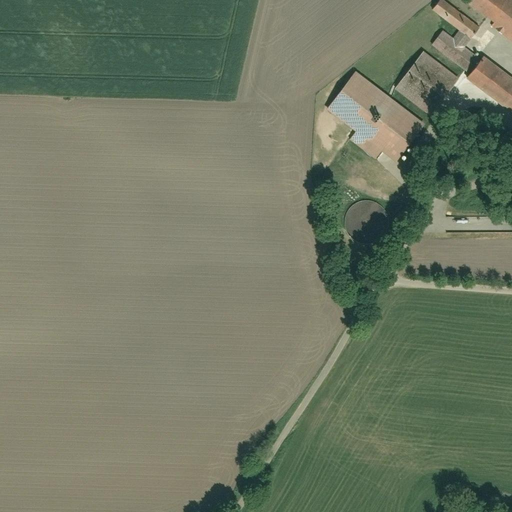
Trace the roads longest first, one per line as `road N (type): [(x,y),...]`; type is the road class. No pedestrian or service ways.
road 1 (track): [(234,511),(378,280)]
road 2 (track): [(378,280),(406,233),(461,182),(511,182)]
road 3 (track): [(511,291),(378,280)]
